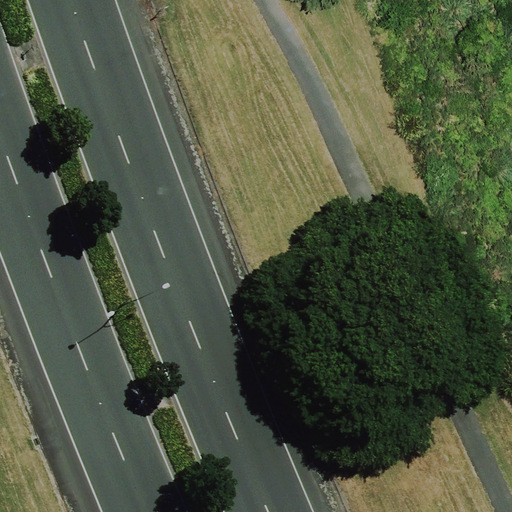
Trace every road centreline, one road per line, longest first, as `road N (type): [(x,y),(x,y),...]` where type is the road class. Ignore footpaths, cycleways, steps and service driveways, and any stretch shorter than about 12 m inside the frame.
road 1 (primary): [(103,0),(303,511)]
road 2 (primary): [(137,511),(0,126)]
